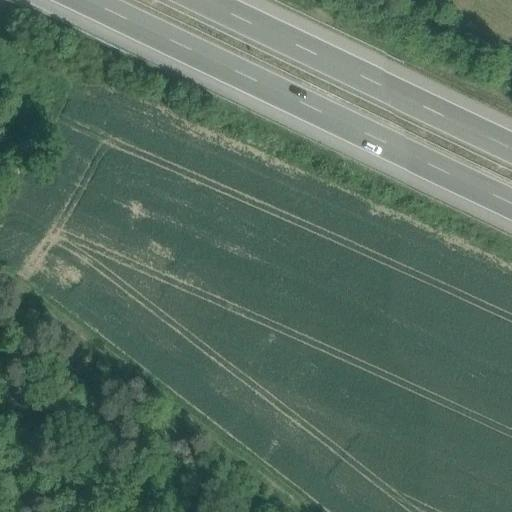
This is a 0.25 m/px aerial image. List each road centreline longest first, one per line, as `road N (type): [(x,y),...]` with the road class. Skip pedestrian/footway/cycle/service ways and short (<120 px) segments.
road 1 (motorway): [(84,0),(511,200)]
road 2 (track): [(310,511),(0,283)]
road 3 (motorway): [(511,150),(198,0)]
